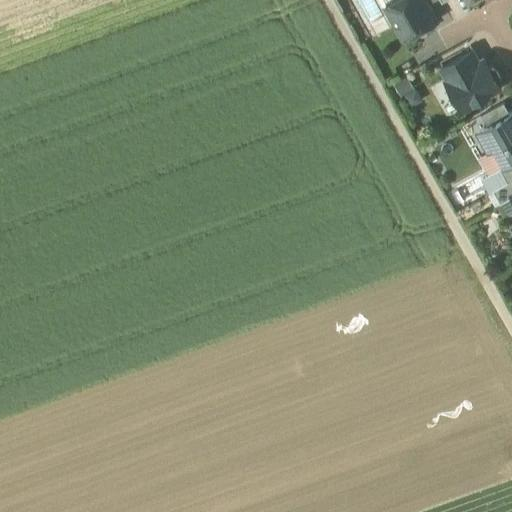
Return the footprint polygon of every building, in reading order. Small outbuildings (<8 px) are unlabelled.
[(394,0),(385,5),(404,38),(436,20),(427,5),(423,0),(394,0)] [(441,68),(447,79),(478,61),(472,50),(441,68)] [(483,58),(478,61),(484,71),(489,69),(483,58)] [(445,80),(463,111),(478,102),(477,100),(500,87),(498,85),(500,84),(501,80),(495,69),(490,68),(489,69),(484,71),(478,61),(447,79),(445,80)] [(482,114),(488,126),(509,114),(502,102),(482,114)] [(511,112),(509,114),(488,126),(479,132),(490,151),(494,148),(504,166),(511,161),(511,112)] [(480,156),(490,173),(500,168),(504,166),(494,148),(490,151),(480,156)] [(500,168),(508,182),(511,179),(511,161),(504,166),(500,168)] [(489,192),(492,191),(508,182),(500,168),(490,173),(481,179),(489,192)] [(492,191),(500,204),(511,197),(511,195),(511,179),(508,182),(492,191)] [(509,215),(511,213),(511,197),(500,204),(505,215),(509,215)]
